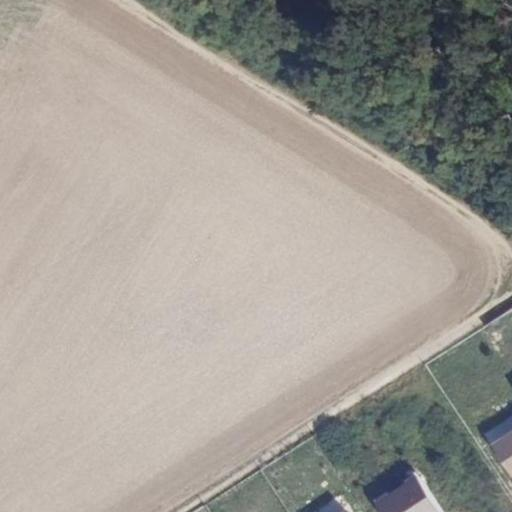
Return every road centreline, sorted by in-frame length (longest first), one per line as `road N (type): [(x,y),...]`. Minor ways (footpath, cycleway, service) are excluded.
road 1 (track): [(511,259),(503,237),(121,0)]
road 2 (track): [(178,511),(511,291)]
